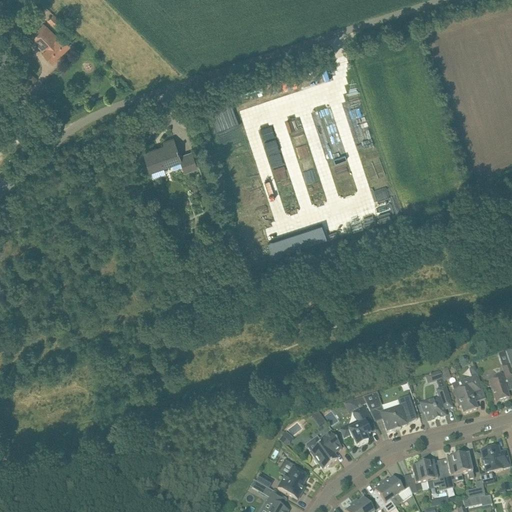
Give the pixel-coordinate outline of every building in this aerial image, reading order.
[(29,23),(32,27),(41,19),(38,15),(29,23)] [(55,16),(54,16),(53,15),(47,21),(53,26),(59,20),(55,16)] [(30,38),(43,52),(42,53),(52,63),(58,57),(69,46),(59,36),(57,38),(43,25),(30,38)] [(9,90),(19,100),(37,80),(27,70),(9,90)] [(197,168),(194,161),(191,152),(179,156),(178,152),(179,151),(178,148),(177,149),(173,138),(163,141),(164,147),(157,150),(156,148),(143,153),(150,171),(180,161),(184,172),(197,168)] [(327,165),(350,158),(347,148),(324,155),(327,165)] [(323,225),(268,243),(274,259),(283,256),(283,255),(282,254),(327,239),(328,239),(323,225)] [(510,365),(502,368),(504,373),(506,380),(511,378),(511,372),(511,369),(510,365)] [(447,369),(440,372),(442,379),(443,381),(450,379),(447,369)] [(430,400),(419,404),(422,414),(425,413),(428,423),(434,421),(439,420),(439,419),(445,417),(443,411),(452,408),(445,387),(445,388),(443,381),(440,372),(425,376),(428,385),(436,382),(439,390),(435,391),(438,399),(430,401),(430,400)] [(496,404),(509,399),(501,374),(495,376),(497,382),(489,385),(496,404)] [(471,394),(480,391),(475,378),(452,385),(459,407),(461,407),(463,414),(477,410),(471,394)] [(377,393),(363,398),(370,412),(380,409),(381,406),(377,393)] [(383,413),(380,414),(387,433),(407,426),(407,425),(408,424),(408,425),(411,424),(414,422),(417,420),(409,397),(397,401),(398,401),(382,407),(383,413)] [(371,422),(365,411),(364,407),(353,413),(357,422),(340,431),(344,439),(350,436),(356,448),(368,442),(366,438),(370,436),(365,425),(371,422)] [(286,448),(293,440),(285,433),(279,441),(286,448)] [(342,450),(331,435),(329,433),(319,440),(322,445),(310,454),(322,471),(338,460),(334,455),(342,450)] [(510,468),(506,452),(499,454),(498,448),(481,452),(486,475),(503,471),(503,470),(510,468)] [(457,458),(462,475),(467,474),(469,481),(474,479),(468,455),(457,458)] [(449,471),(442,473),(447,491),(453,489),(452,484),(463,482),(462,475),(457,458),(446,460),(449,471)] [(433,463),(422,466),(426,483),(428,490),(439,487),(440,492),(447,491),(442,473),(436,474),(433,463)] [(421,485),(426,483),(422,466),(411,468),(417,493),(422,491),(421,485)] [(300,492),(302,488),(307,479),(292,470),(288,477),(285,476),(278,489),(297,501),(302,493),(300,492)] [(272,482),(260,475),(256,481),(268,488),(272,482)] [(386,480),(382,482),(399,505),(412,496),(404,477),(397,483),(393,478),(388,482),(386,480)] [(375,492),(370,496),(380,509),(381,511),(383,510),(385,511),(392,511),(396,509),(395,508),(399,505),(382,482),(379,485),(380,487),(374,491),(375,492)] [(467,500),(485,496),(482,482),(475,484),(476,490),(465,492),(467,500)] [(262,486),(258,493),(264,496),(268,489),(262,486)] [(273,492),(261,511),(286,511),(279,508),(280,506),(283,507),(286,500),(273,492)] [(376,511),(380,509),(370,496),(365,500),(364,499),(358,503),(357,501),(353,503),(359,511),(376,511)] [(359,511),(353,503),(349,506),(351,508),(345,511),(359,511)]
